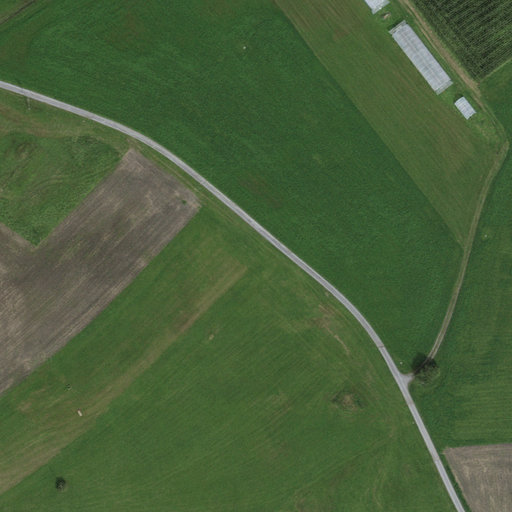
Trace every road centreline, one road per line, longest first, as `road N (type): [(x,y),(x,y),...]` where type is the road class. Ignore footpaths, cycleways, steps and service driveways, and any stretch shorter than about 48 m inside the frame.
road 1 (track): [(459,511),(355,308),(161,146),(0,82)]
road 2 (track): [(404,392),(430,367),(505,146),(474,97)]
